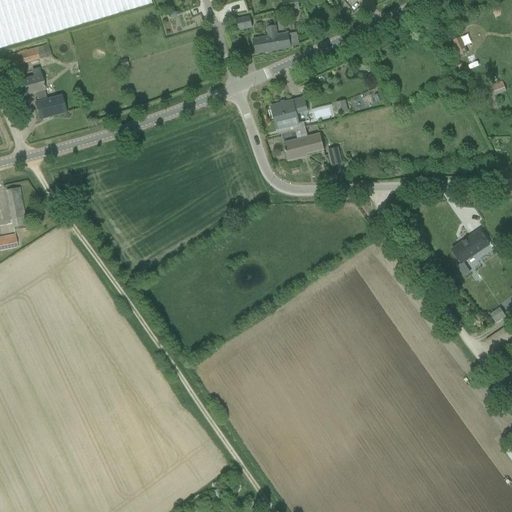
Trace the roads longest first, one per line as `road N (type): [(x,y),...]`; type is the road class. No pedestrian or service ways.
road 1 (track): [(276,511),(28,161),(0,103)]
road 2 (unclassified): [(511,182),(303,190),(283,180),(238,86)]
road 3 (track): [(511,400),(369,190)]
road 4 (tertiary): [(0,168),(238,86)]
road 5 (tertiary): [(238,86),(426,0)]
